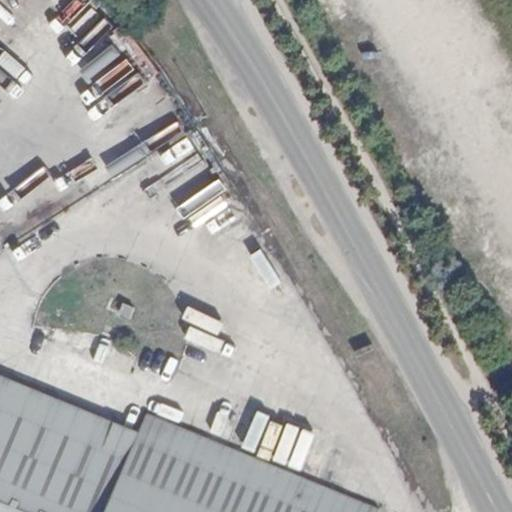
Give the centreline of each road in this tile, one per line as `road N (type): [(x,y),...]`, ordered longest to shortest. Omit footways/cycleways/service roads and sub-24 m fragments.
road 1 (tertiary): [(496,511),(234,33),(208,0)]
road 2 (unknown): [(395,511),(357,433),(256,317),(181,254),(159,243),(111,241),(0,269)]
